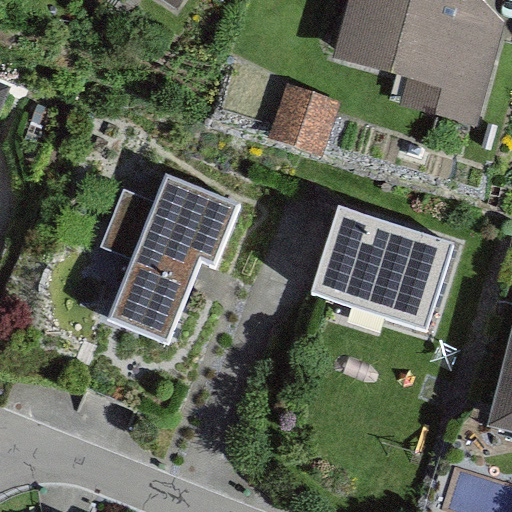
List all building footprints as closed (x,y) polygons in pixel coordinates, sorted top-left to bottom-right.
[(184,0),(147,0),(172,17),(184,0)] [(489,0),(369,0),(348,69),(407,87),(402,103),(472,125),(507,12),(488,6),(489,0)] [(338,101),(287,86),(270,141),(321,157),(338,101)] [(171,213),(139,200),(120,247),(149,258),(121,327),(177,349),(210,267),(236,277),(260,217),(182,185),(171,213)] [(467,257),(352,219),(325,298),(441,336),(467,257)] [(511,390),(500,436),(511,438),(511,390)]
